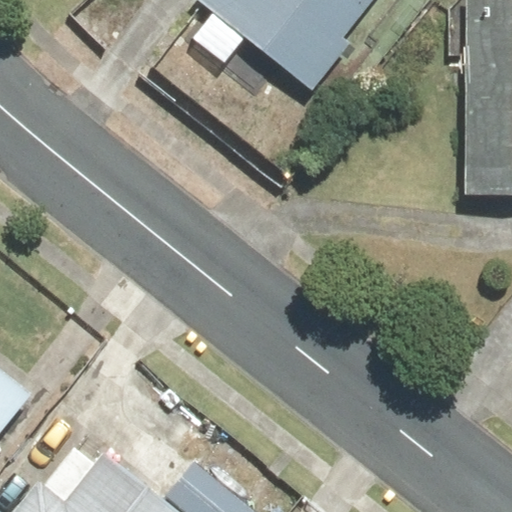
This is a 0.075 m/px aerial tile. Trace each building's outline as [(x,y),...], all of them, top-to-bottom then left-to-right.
[(340,43),(371,0),(189,0),(184,7),(307,98),(346,47),(340,43)] [(511,0),(459,0),(458,202),(511,201),(511,0)] [(0,379),(0,428),(24,398),(0,379)] [(38,486),(16,511),(169,511),(101,457),(62,505),(38,486)] [(265,511),(205,463),(175,501),(188,511),(265,511)]
